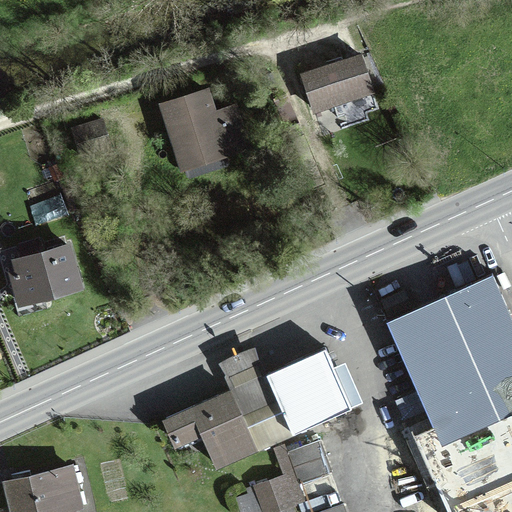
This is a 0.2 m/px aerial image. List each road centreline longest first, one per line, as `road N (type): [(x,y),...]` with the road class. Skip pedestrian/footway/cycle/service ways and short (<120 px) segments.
road 1 (primary): [(511,186),(0,422)]
road 2 (residential): [(0,134),(346,25)]
